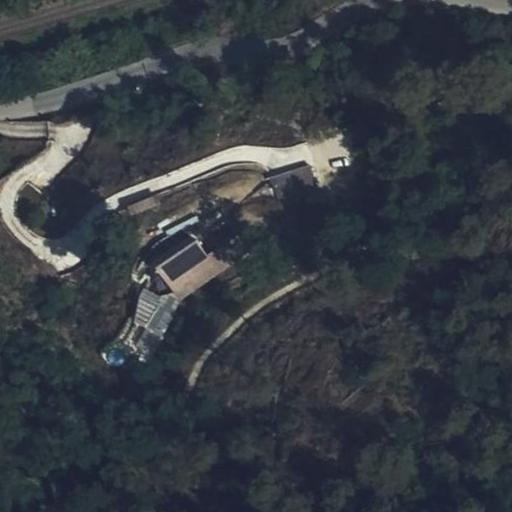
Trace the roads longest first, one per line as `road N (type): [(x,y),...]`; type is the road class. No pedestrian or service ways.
road 1 (track): [(511,174),(487,173),(138,420),(0,426)]
road 2 (unclassified): [(0,111),(78,97),(205,51),(294,50),(379,0)]
